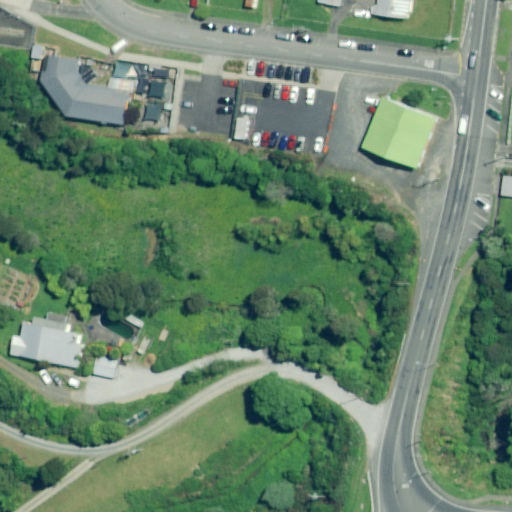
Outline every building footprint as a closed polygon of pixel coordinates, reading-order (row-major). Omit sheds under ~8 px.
[(413,0),(383,0),(383,7),(375,6),(374,14),(412,19),(413,0)] [(49,47),(38,45),(37,58),(47,60),(49,47)] [(85,74),(87,59),(55,55),(53,73),(47,72),(46,81),(73,117),(133,124),(137,90),(93,84),(85,74)] [(140,67),(125,65),(123,78),(139,80),(140,67)] [(178,70),(162,68),(162,78),(177,79),(178,70)] [(171,83),(155,81),(153,96),(170,98),(171,83)] [(442,119),(388,98),(368,147),(422,169),(442,119)] [(169,105),(152,105),(152,120),(168,121),(169,105)] [(256,119),(244,118),(241,139),(254,140),(256,119)] [(37,317),(35,324),(27,323),(24,338),(16,336),(12,354),(80,368),(87,335),(90,319),(51,311),(50,320),(37,317)] [(73,379),(37,371),(31,399),(67,407),(73,379)]
